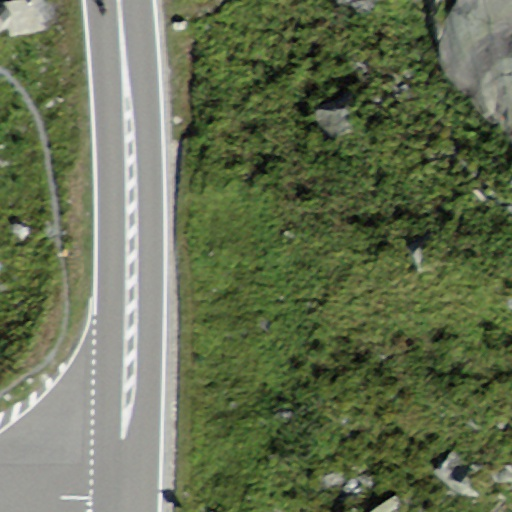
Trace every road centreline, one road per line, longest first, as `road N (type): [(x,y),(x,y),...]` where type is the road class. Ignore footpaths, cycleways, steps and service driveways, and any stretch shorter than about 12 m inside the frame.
road 1 (primary): [(122,499),(129,194),(118,0)]
road 2 (unclassified): [(0,491),(122,499)]
